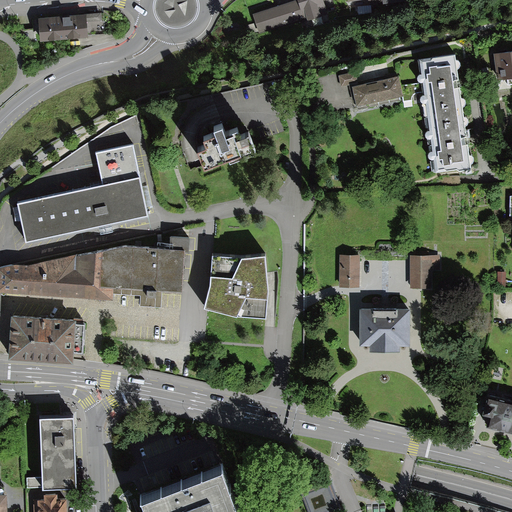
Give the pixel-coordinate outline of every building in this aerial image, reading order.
[(258,33),(325,13),(321,0),(293,0),(252,13),(258,33)] [(104,13),(38,18),(40,42),(89,38),(88,35),(105,34),(104,13)] [(511,51),(494,54),(497,81),(507,80),(508,85),(511,84),(511,51)] [(433,161),(434,173),(457,169),(460,171),(471,170),(471,165),(472,164),(474,163),(474,161),(474,159),(473,157),(472,156),(471,155),(469,155),(468,144),(466,144),(466,141),(466,139),(467,139),(466,127),(467,127),(468,125),(469,123),(469,121),(468,119),(467,118),(466,117),(464,117),(463,109),(464,108),(465,106),(466,104),(466,102),(465,100),(463,99),(461,98),(460,87),(458,87),(458,84),(458,82),(459,81),(457,69),(458,69),(460,67),(461,65),(460,63),(459,61),(458,60),(456,60),(455,56),(419,61),(421,74),(420,74),(418,75),(417,77),(416,78),(417,81),(418,82),(419,83),(420,83),(422,84),(424,97),(423,97),(421,98),(420,100),(420,101),(420,103),(422,104),(423,105),(425,105),(428,131),(427,131),(426,132),(425,133),(425,135),(425,137),(426,139),(428,140),(430,140),(432,152),(430,153),(430,154),(429,155),(429,157),(429,159),(431,160),(433,161)] [(394,75),(349,86),(353,103),(398,93),(394,75)] [(255,129),(246,132),(243,124),(228,129),(226,121),(217,123),(224,143),(203,150),(208,166),(261,148),(255,129)] [(14,200),(23,240),(148,214),(133,144),(96,152),(102,182),(14,200)] [(1,268),(0,282),(0,289),(102,295),(118,296),(118,285),(186,290),(191,249),(128,243),(1,268)] [(214,254),(210,254),(210,277),(202,311),(209,313),(224,317),(265,319),(269,319),(264,255),(230,256),(214,254)] [(358,255),(336,255),(337,287),(358,287),(358,260),(358,255)] [(438,255),(408,255),(408,261),(408,286),(430,286),(430,271),(438,271),(438,255)] [(408,309),(357,308),(357,346),(367,346),(367,350),(397,351),(397,346),(408,346),(408,309)] [(84,319),(13,316),(11,357),(40,358),(71,360),(72,352),(82,352),(84,319)] [(490,418),(487,428),(511,434),(511,406),(493,402),(493,405),(485,404),(482,416),(490,418)] [(68,415),(42,416),(44,487),(77,485),(74,415),(68,415)] [(242,511),(224,464),(140,495),(145,511),(242,511)] [(330,482),(300,493),(306,511),(330,511),(340,509),(330,482)] [(52,499),(35,499),(35,511),(66,511),(66,498),(52,499)]
